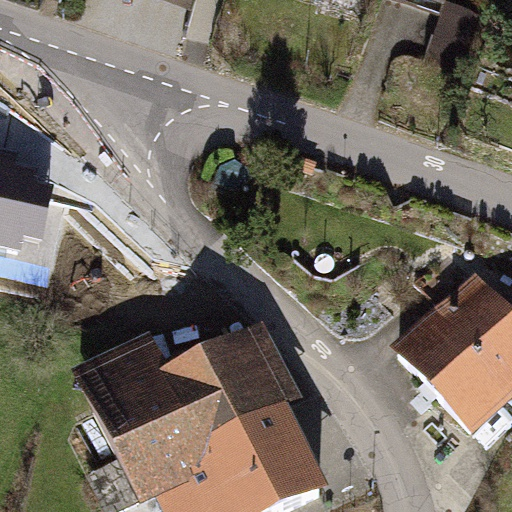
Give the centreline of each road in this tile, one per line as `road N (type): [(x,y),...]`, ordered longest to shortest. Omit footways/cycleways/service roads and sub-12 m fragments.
road 1 (residential): [(410,511),(360,400),(148,186),(108,126),(83,54)]
road 2 (residential): [(511,212),(83,54)]
